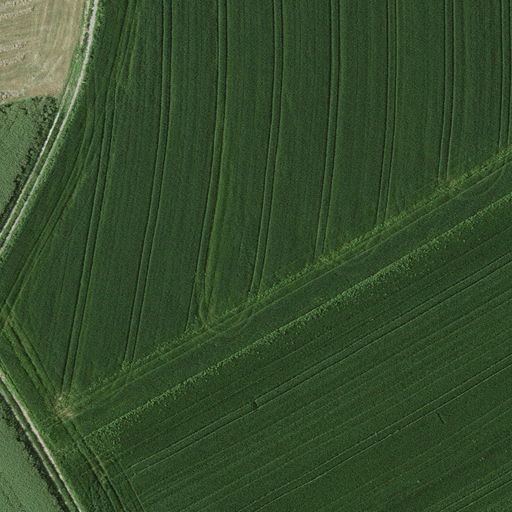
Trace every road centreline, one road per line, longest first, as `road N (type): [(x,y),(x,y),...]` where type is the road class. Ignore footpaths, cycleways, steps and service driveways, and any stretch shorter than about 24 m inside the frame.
road 1 (track): [(0,240),(71,105),(94,0)]
road 2 (track): [(73,511),(0,382)]
